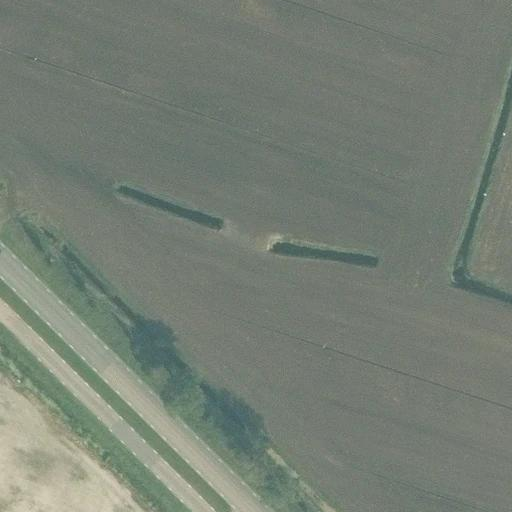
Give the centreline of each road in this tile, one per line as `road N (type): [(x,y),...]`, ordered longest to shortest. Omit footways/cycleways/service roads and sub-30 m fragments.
road 1 (primary): [(254,511),(0,260)]
road 2 (unclassified): [(0,311),(201,511)]
